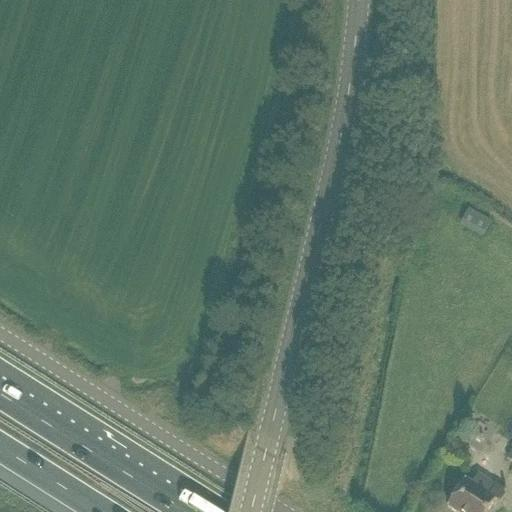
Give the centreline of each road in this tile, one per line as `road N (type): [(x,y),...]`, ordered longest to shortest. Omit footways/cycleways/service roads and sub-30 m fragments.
road 1 (tertiary): [(250,511),(336,141),(356,0)]
road 2 (unclassified): [(279,511),(0,336)]
road 3 (motorway): [(188,511),(0,393)]
road 4 (motorway): [(0,447),(103,511)]
